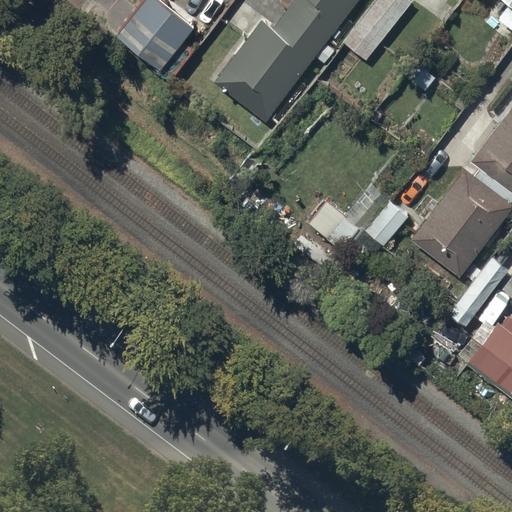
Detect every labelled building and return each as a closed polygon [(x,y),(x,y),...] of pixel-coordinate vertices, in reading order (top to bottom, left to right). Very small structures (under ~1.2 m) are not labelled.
[(141,0),(118,29),(160,64),(195,21),(168,0),(141,0)] [(355,0),(292,0),(288,5),(328,36),(355,0)] [(376,0),(346,39),(368,57),(412,0),(376,0)] [(328,36),(288,5),(274,24),(263,16),(216,78),(266,116),(328,36)] [(511,195),(511,104),(472,157),(481,163),(474,171),(510,198),(511,195)] [(474,171),(467,165),(413,236),(460,271),(511,203),(511,199),(510,198),(474,171)] [(342,245),(359,223),(327,198),(310,220),(342,245)] [(409,212),(391,198),(367,227),(385,242),(409,212)] [(468,322),(510,267),(496,255),(453,311),(468,322)] [(511,271),(502,285),(511,292),(511,271)] [(466,359),(511,394),(511,328),(498,318),(466,359)]
